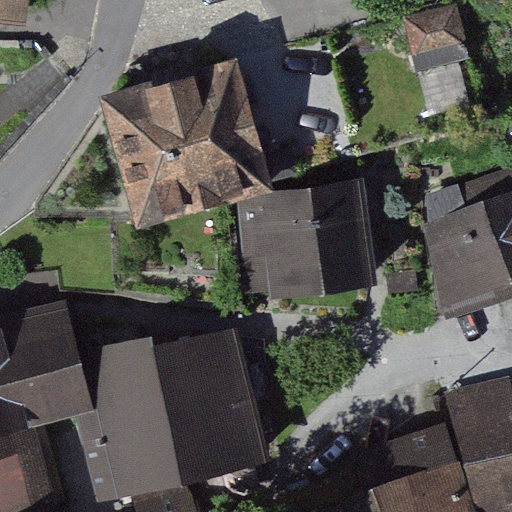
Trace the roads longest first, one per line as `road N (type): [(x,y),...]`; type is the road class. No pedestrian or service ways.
road 1 (track): [(475,352),(68,293),(0,304)]
road 2 (residential): [(511,346),(475,352),(314,445),(260,511)]
road 3 (residential): [(127,0),(121,29),(75,117),(0,203)]
